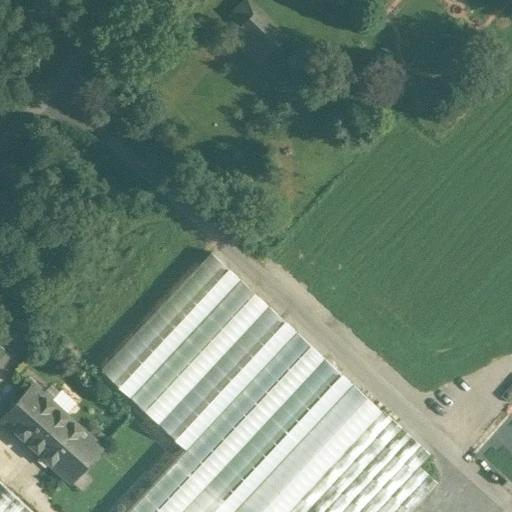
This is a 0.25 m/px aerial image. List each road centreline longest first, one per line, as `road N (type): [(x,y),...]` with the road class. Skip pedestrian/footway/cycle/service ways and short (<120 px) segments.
road 1 (track): [(56,89),(471,470),(473,511)]
road 2 (track): [(0,153),(138,0)]
